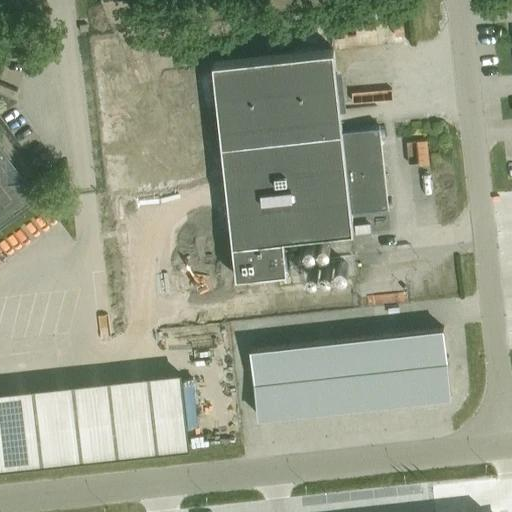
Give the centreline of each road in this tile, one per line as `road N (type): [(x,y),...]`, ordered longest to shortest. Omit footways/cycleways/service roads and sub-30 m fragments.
road 1 (unclassified): [(0,505),(508,450)]
road 2 (unclassified): [(461,0),(508,450)]
